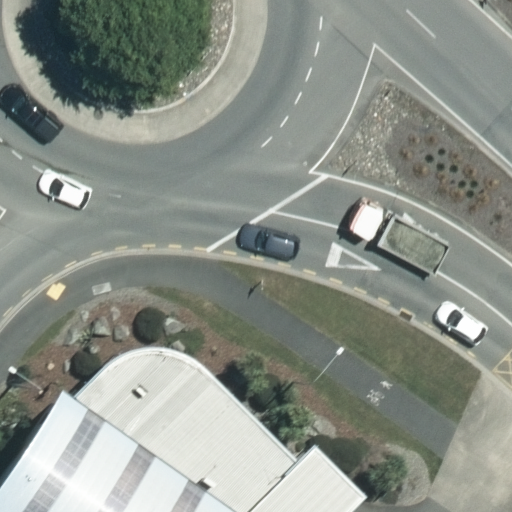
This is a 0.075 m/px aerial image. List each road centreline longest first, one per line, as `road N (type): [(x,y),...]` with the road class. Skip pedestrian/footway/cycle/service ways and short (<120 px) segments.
road 1 (secondary): [(511,330),(423,264),(352,232),(201,195)]
road 2 (secondary): [(321,0),(307,78),(279,127),(201,195)]
road 3 (secondary): [(363,0),(464,61),(511,107)]
road 4 (tertiary): [(116,196),(38,241),(0,274)]
road 5 (secondary): [(116,196),(55,179),(0,128)]
